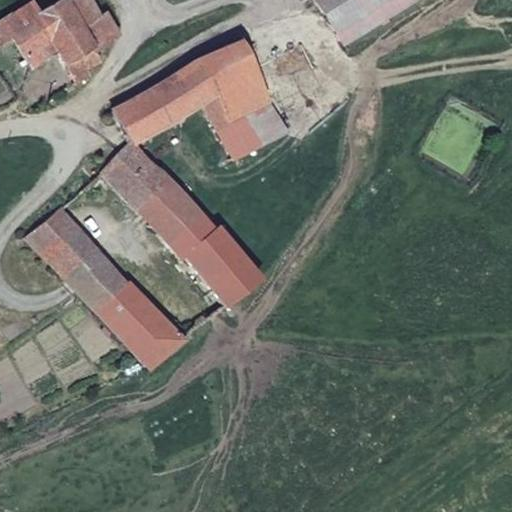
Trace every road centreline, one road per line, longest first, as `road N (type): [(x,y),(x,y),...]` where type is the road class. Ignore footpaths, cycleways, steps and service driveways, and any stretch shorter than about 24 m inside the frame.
road 1 (track): [(0,471),(86,435),(265,328),(348,191),(380,81),(511,66)]
road 2 (unclassified): [(0,132),(53,125),(77,155),(0,243)]
